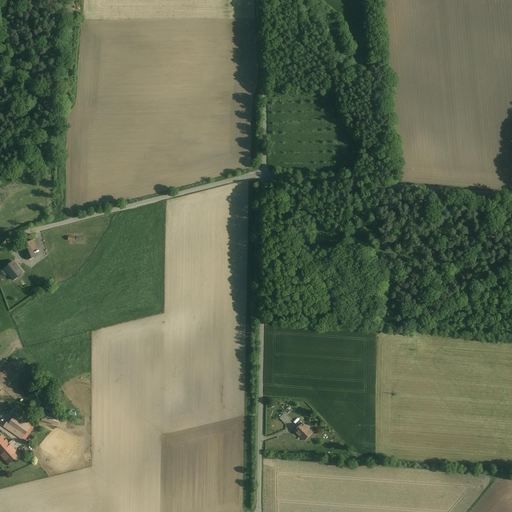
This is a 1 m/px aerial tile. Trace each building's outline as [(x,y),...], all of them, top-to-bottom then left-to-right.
[(37,249),(33,240),(29,242),(33,251),(37,249)] [(29,242),(18,246),(20,251),(23,249),(27,260),(35,257),(33,251),(29,242)] [(13,262),(4,269),(13,280),(22,273),(13,262)] [(36,398),(32,403),(39,407),(42,402),(36,398)] [(284,414),(280,418),(284,422),(288,418),(284,414)] [(21,420),(14,415),(10,421),(8,420),(3,427),(22,440),(22,439),(24,436),(25,435),(32,425),(22,418),(21,420)] [(59,420),(43,415),(42,418),(48,420),(48,422),(58,425),(59,420)] [(303,423),(295,431),(305,441),(313,433),(303,423)] [(0,453),(14,441),(12,440),(9,443),(2,435),(0,436),(0,453)] [(14,441),(0,453),(0,454),(8,464),(19,454),(12,446),(15,443),(14,441)]
